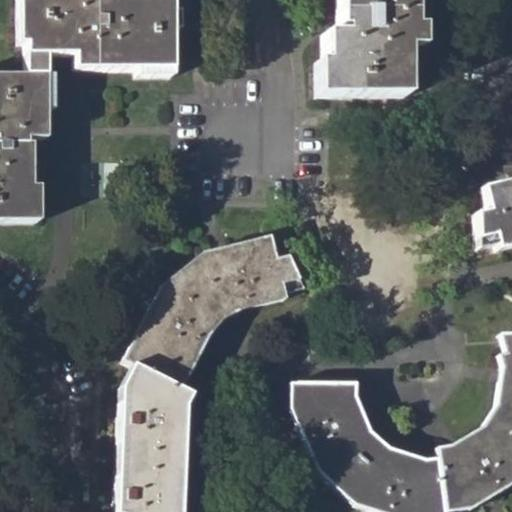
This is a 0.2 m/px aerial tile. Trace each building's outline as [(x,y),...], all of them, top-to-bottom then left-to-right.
[(0,231),(32,232),(36,193),(25,191),(25,146),(42,144),(44,61),(69,63),(69,78),(167,77),(168,2),(91,2),(83,1),(83,0),(19,0),(19,4),(12,2),(11,50),(20,51),(17,78),(0,78),(0,231)] [(312,64),(312,99),(401,98),(401,51),(408,50),(408,0),(334,0),(334,30),(340,30),(340,35),(320,36),(319,64),(312,64)] [(472,217),(472,252),(491,248),(493,254),(511,249),(511,182),(478,191),(483,214),(472,217)] [(206,335),(218,321),(241,311),(281,301),(278,287),(296,282),(285,258),(272,262),(267,240),(198,257),(159,288),(120,362),(131,368),(176,392),(206,335)] [(352,385),(287,385),(286,413),(313,474),(351,509),(361,511),(467,511),(511,484),(511,337),(495,338),(500,357),(494,359),(497,372),(491,409),(477,429),(442,450),(432,452),(431,462),(420,462),(385,451),(367,433),(352,397),(352,385)] [(178,511),(183,408),(189,398),(176,392),(131,368),(118,393),(112,511),(178,511)]
